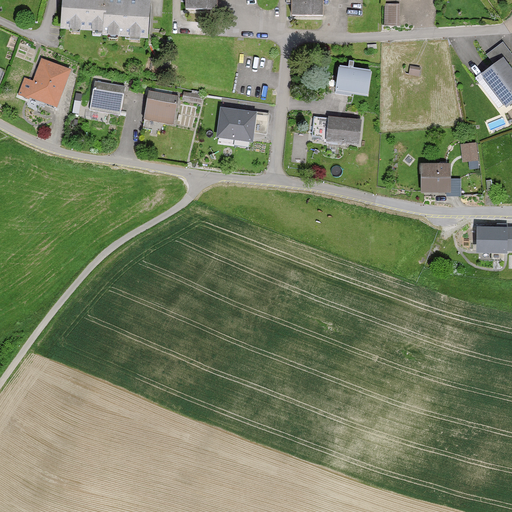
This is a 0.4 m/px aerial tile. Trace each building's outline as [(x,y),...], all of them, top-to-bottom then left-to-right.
[(68,0),(66,30),(109,32),(109,39),(154,41),(156,2),(134,0),(128,0),(68,0)] [(191,0),(192,11),(223,12),(223,0),(191,0)] [(295,0),(296,18),(327,18),(327,0),(295,0)] [(399,27),(397,6),(385,7),(386,28),(399,27)] [(487,58),(496,69),(484,78),(509,110),(511,107),(511,53),(505,44),(487,58)] [(60,111),(74,73),(44,62),(36,83),(27,80),(21,97),(60,111)] [(422,70),(411,68),(410,76),(421,78),(422,70)] [(376,73),(343,69),(340,95),(372,99),(376,73)] [(128,90),(96,85),(91,115),(123,120),(128,90)] [(179,99),(152,95),(147,122),(175,127),(179,99)] [(242,113),(221,110),(217,141),(253,145),(254,134),(267,136),(270,115),(242,111),(242,113)] [(326,136),(329,116),(316,114),(313,134),(326,136)] [(329,142),(361,145),(363,122),(331,119),(329,142)] [(480,158),(477,139),(461,142),(464,160),(480,158)] [(453,167),(424,168),(425,196),(454,195),(453,167)] [(511,230),(482,231),(482,255),(511,255),(511,230)]
